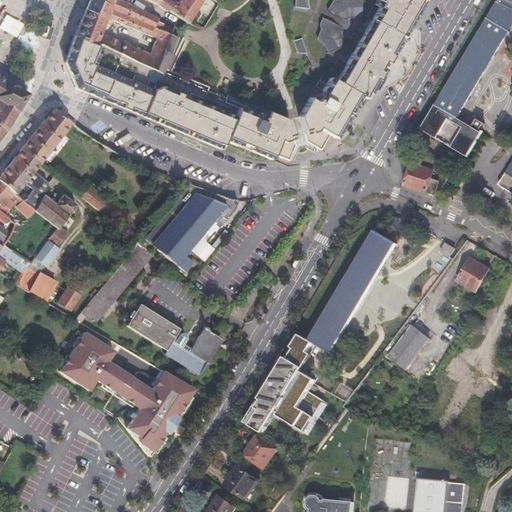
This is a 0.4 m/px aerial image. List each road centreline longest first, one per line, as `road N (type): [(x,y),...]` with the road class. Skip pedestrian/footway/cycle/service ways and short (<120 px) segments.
road 1 (secondary): [(152,511),(196,453),(355,183)]
road 2 (residential): [(355,183),(243,175),(46,92)]
road 3 (secondary): [(355,183),(461,0)]
road 4 (residential): [(511,243),(355,183)]
road 5 (unknown): [(438,222),(367,350)]
